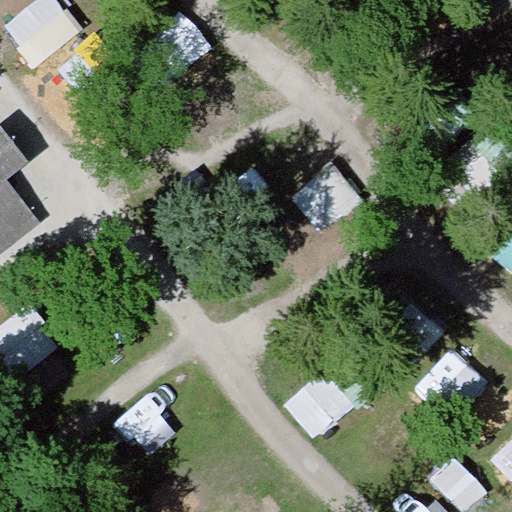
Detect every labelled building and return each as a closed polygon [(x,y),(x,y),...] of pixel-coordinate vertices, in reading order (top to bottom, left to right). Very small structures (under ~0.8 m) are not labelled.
[(4,0),(47,58),(97,21),(81,0),(4,0)] [(96,28),(48,83),(84,114),(132,60),(96,28)] [(0,235),(25,217),(0,184),(0,181),(23,164),(0,134),(0,235)] [(290,192),(319,229),(371,188),(342,151),(290,192)] [(0,324),(0,346),(23,375),(63,344),(29,302),(0,324)] [(511,465),(511,436),(497,450),(511,465)] [(226,455),(181,501),(192,511),(200,511),(242,470),(226,455)] [(424,498),(453,511),(461,511),(478,478),(441,460),(424,498)] [(267,511),(250,495),(232,511),(267,511)]
